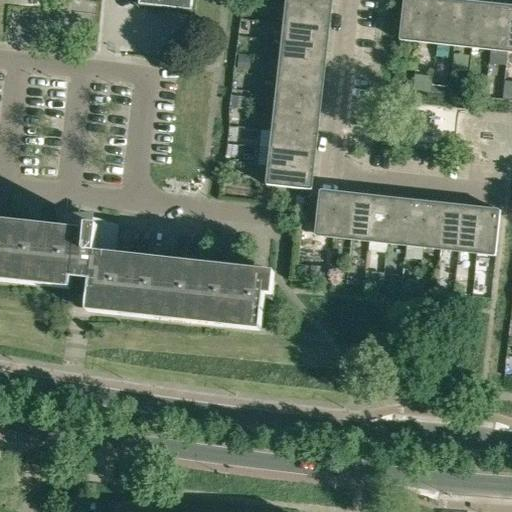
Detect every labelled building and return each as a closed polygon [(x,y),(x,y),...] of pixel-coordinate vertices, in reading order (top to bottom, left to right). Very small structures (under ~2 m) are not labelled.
[(139,5),(192,11),(192,0),(140,0),(140,1),(139,5)] [(329,9),(330,0),(289,0),(289,5),(329,9)] [(404,0),(400,39),(419,41),(424,1),(417,0),(404,0)] [(419,41),(437,43),(441,3),(424,1),(419,41)] [(459,4),(441,3),(437,43),(455,45),(459,4)] [(455,45),(473,47),(477,6),(459,4),(455,45)] [(327,27),(329,9),(289,5),(287,23),(327,27)] [(473,47),(491,49),(495,8),(477,6),(473,47)] [(491,49),(508,51),(511,16),(511,10),(495,8),(491,49)] [(285,41),(325,45),(327,27),(287,23),(285,41)] [(323,63),(325,45),(285,41),(283,59),(323,63)] [(239,56),(238,70),(250,71),(251,57),(239,56)] [(322,81),(323,63),(283,59),(281,77),(322,81)] [(319,101),(322,81),(281,77),(279,96),(319,101)] [(433,84),(432,93),(450,95),(451,86),(433,84)] [(233,94),(231,107),(246,108),(247,96),(233,94)] [(317,117),(319,101),(279,96),(277,113),(317,117)] [(275,131),(316,135),(317,117),(277,113),(275,131)] [(314,154),(316,135),(275,131),(273,150),(314,154)] [(312,172),(314,154),(273,150),(271,168),(312,172)] [(310,190),(312,172),(271,168),(269,186),(310,190)] [(338,196),(320,194),(315,234),(334,236),(338,196)] [(356,198),(338,196),(334,236),(352,238),(356,198)] [(306,221),(309,199),(298,197),(295,220),(306,221)] [(374,200),(356,198),(352,238),(369,240),(374,200)] [(388,242),(392,202),(374,200),(369,240),(388,242)] [(410,204),(392,202),(388,242),(406,244),(410,204)] [(424,246),(428,206),(410,204),(406,244),(424,246)] [(446,208),(428,206),(424,246),(442,248),(446,208)] [(464,209),(446,208),(442,248),(460,250),(464,209)] [(464,209),(460,250),(477,252),(482,211),(464,209)] [(501,213),(482,211),(477,252),(496,254),(501,213)] [(59,236),(0,229),(0,279),(72,287),(73,280),(89,282),(86,310),(261,329),(267,279),(112,262),(116,227),(116,226),(97,224),(97,225),(98,225),(97,227),(87,226),(88,219),(65,216),(62,215),(59,236)] [(311,266),(309,280),(326,282),(327,268),(311,266)] [(365,286),(383,288),(384,274),(367,272),(365,286)] [(407,279),(405,290),(419,291),(420,281),(407,279)] [(428,279),(427,292),(436,293),(437,280),(428,279)]
